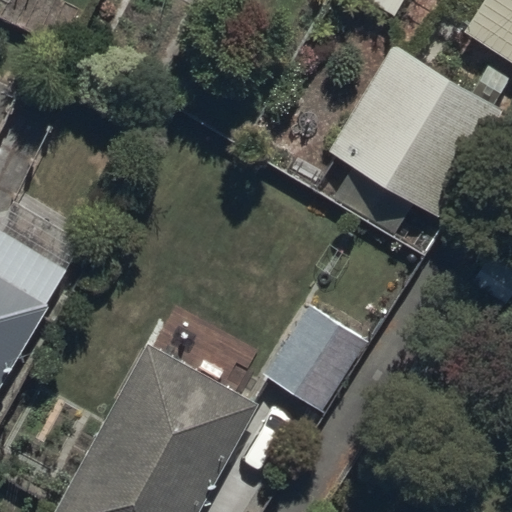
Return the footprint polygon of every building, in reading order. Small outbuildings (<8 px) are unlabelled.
[(511,49),(511,0),(478,0),(466,20),(511,49)] [(438,206),(504,98),(397,32),(331,140),(356,155),(335,189),(395,227),(416,193),(438,206)] [(0,375),(49,293),(86,230),(12,186),(0,206),(0,375)] [(369,331),(310,294),(265,364),(325,401),(369,331)] [(47,511),(193,511),(259,392),(146,329),(46,511),(47,511)]
